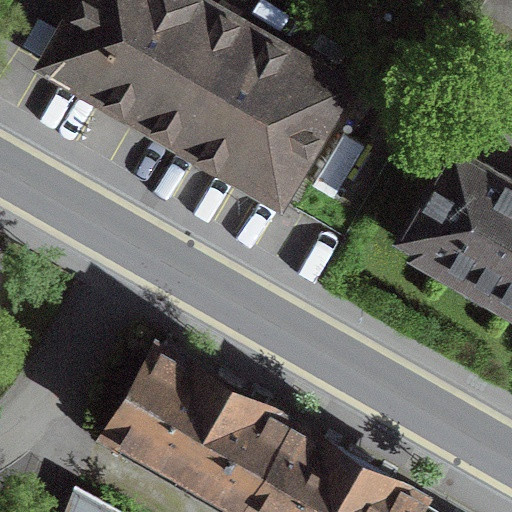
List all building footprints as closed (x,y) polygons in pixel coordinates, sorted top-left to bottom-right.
[(297,189),(361,54),(245,0),(61,0),(31,64),(297,189)] [(511,178),(454,145),(403,231),(447,256),(443,263),(511,303),(511,178)] [(112,429),(243,504),(292,421),(161,346),(112,429)] [(292,421),(243,504),(257,511),(412,511),(422,496),(292,421)] [(115,511),(78,491),(69,511),(115,511)] [(448,511),(422,496),(412,511),(448,511)]
